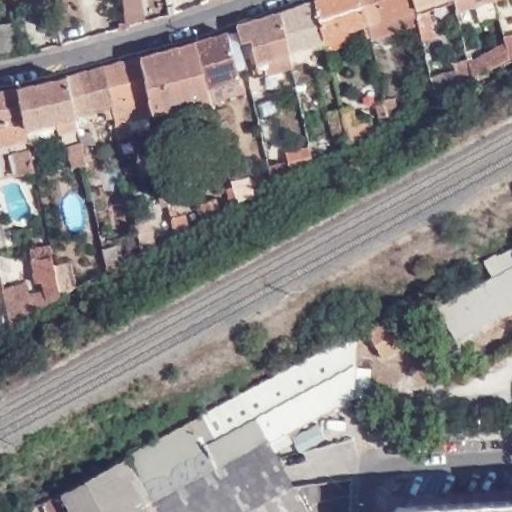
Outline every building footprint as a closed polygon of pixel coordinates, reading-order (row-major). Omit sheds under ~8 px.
[(119,0),(121,23),(142,18),(140,0),(119,0)] [(316,0),(315,1),(327,52),(354,44),(350,31),(368,25),(361,0),(316,0)] [(417,9),(414,0),(361,0),(368,25),(371,41),(418,25),(415,10),(417,9)] [(444,0),(414,0),(417,9),(426,6),(444,0)] [(454,3),(452,0),(444,0),(426,6),(428,11),(454,3)] [(452,0),(454,3),(456,12),(467,9),(464,0),(452,0)] [(291,66),(292,68),(317,59),(322,71),(331,68),(327,52),(315,1),(278,14),(288,52),(291,66)] [(426,6),(417,9),(422,30),(431,27),(428,11),(426,6)] [(255,58),(256,62),(288,52),(278,14),(246,24),(249,36),(250,43),(247,44),(251,60),(255,58)] [(0,58),(17,54),(11,23),(0,24),(0,58)] [(59,45),(83,38),(81,24),(59,29),(59,45)] [(237,31),(240,39),(249,36),(246,24),(236,26),(237,28),(237,31)] [(236,65),(245,62),(240,39),(237,31),(228,34),(236,65)] [(238,76),(236,65),(228,34),(193,43),(205,86),(238,76)] [(147,104),(205,86),(193,43),(138,59),(147,104)] [(259,77),(291,66),(288,52),(256,62),(259,77)] [(147,114),(149,113),(147,104),(138,59),(102,68),(110,107),(117,137),(131,134),(130,131),(150,127),(147,114)] [(449,89),(473,76),(468,63),(453,67),(454,71),(444,75),(449,89)] [(102,68),(101,66),(66,76),(74,116),(110,107),(102,68)] [(444,75),(435,79),(439,95),(449,89),(444,75)] [(58,134),(77,129),(74,116),(66,76),(15,87),(23,127),(55,120),(58,134)] [(205,86),(209,100),(209,101),(242,92),(238,76),(205,86)] [(149,113),(150,117),(209,100),(205,86),(147,104),(149,113)] [(0,89),(0,143),(26,139),(23,127),(15,87),(0,89)] [(393,98),(386,100),(391,121),(398,117),(393,98)] [(374,102),(379,127),(388,122),(383,100),(374,102)] [(349,137),(349,143),(374,130),(372,120),(358,124),(352,105),(342,108),(349,137)] [(339,140),(349,137),(342,108),(332,110),(339,140)] [(212,112),(222,146),(231,143),(222,109),(212,112)] [(73,166),(85,164),(80,140),(68,143),(73,166)] [(12,151),(17,174),(33,171),(28,147),(12,151)] [(275,183),(292,174),(290,162),(271,167),(275,183)] [(239,204),(250,198),(244,178),(233,182),(239,204)] [(235,206),(239,204),(233,182),(230,183),(235,206)] [(152,237),(154,245),(174,235),(166,190),(158,192),(160,202),(153,203),(153,211),(158,211),(163,235),(152,237)] [(136,217),(144,249),(154,245),(152,237),(147,214),(136,217)] [(140,251),(144,249),(136,217),(133,218),(140,251)] [(42,291),(27,295),(28,297),(5,306),(8,329),(61,296),(48,242),(29,247),(35,277),(36,282),(40,281),(42,291)] [(511,246),(486,261),(495,279),(511,269),(511,246)] [(511,269),(495,279),(441,309),(456,335),(511,305),(511,269)] [(23,281),(27,295),(42,291),(40,281),(36,282),(35,277),(23,281)] [(1,287),(5,306),(28,297),(27,295),(23,281),(1,287)] [(392,317),(367,331),(382,357),(407,344),(392,317)] [(347,511),(349,480),(292,489),(271,449),(268,441),(283,434),(352,397),(356,332),(130,455),(158,511),(347,511)] [(286,441),(283,434),(268,441),(271,449),(286,441)] [(41,502),(45,511),(158,511),(130,455),(41,502)] [(511,511),(511,500),(395,508),(394,511),(511,511)]
